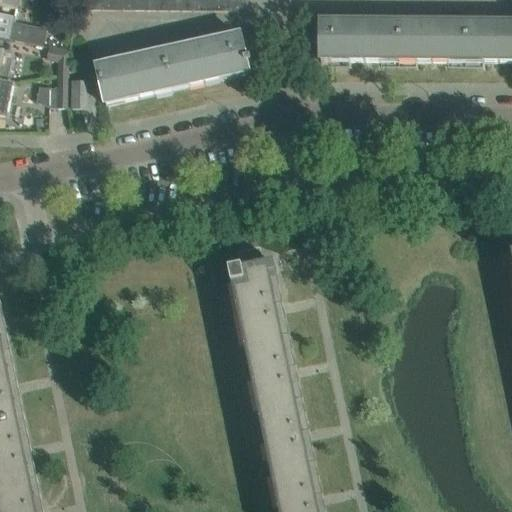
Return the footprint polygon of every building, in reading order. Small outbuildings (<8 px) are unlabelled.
[(32,0),(0,0),(0,8),(17,12),(19,0),(25,0),(32,1),(32,0)] [(90,12),(89,0),(79,0),(78,12),(90,12)] [(102,3),(102,0),(89,0),(90,12),(102,12),(102,3)] [(147,12),(146,0),(134,0),(135,4),(135,12),(147,12)] [(158,12),(158,0),(146,0),(147,12),(158,12)] [(170,12),(170,0),(158,0),(158,12),(170,12)] [(182,13),(181,0),(170,0),(170,12),(182,13)] [(194,13),(194,4),(193,0),(181,0),(182,13),(194,13)] [(249,13),(249,1),(225,1),(225,5),(225,13),(249,13)] [(115,12),(115,4),(102,3),(102,12),(115,12)] [(135,12),(135,4),(123,4),(122,12),(135,12)] [(206,13),(206,5),(194,4),(194,13),(206,13)] [(225,13),(225,5),(213,5),(213,13),(225,13)] [(511,64),(511,27),(322,26),(322,21),(321,21),(321,28),(315,28),(316,52),(321,52),(321,63),(511,64)] [(47,32),(13,25),(9,42),(44,49),(47,32)] [(244,58),(239,34),(238,35),(239,40),(99,71),(98,66),(97,66),(106,107),(248,76),(245,64),(251,63),(250,59),(249,60),(248,57),(244,58)] [(69,76),(69,53),(49,49),(47,60),(59,63),(59,76),(69,76)] [(14,56),(4,54),(4,53),(0,51),(0,81),(9,83),(14,56)] [(68,111),(69,76),(59,76),(59,90),(50,90),(49,110),(68,111)] [(14,84),(9,83),(0,81),(0,117),(8,119),(8,118),(7,117),(14,84)] [(72,111),(88,111),(88,84),(73,84),(72,111)] [(239,259),(238,259),(240,271),(228,273),(278,511),(325,511),(277,279),(274,265),(261,267),(252,256),(239,259)] [(0,511),(43,511),(0,300),(0,511)]
